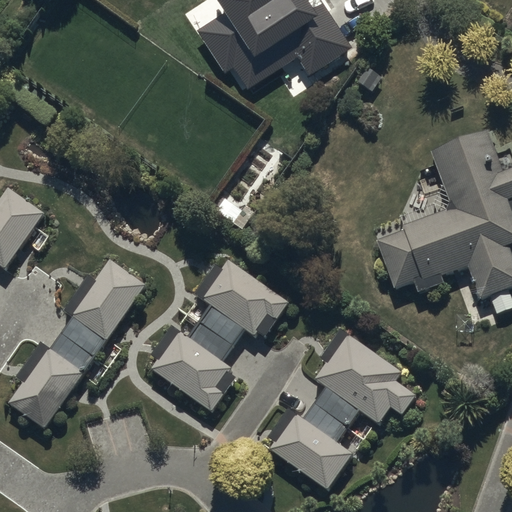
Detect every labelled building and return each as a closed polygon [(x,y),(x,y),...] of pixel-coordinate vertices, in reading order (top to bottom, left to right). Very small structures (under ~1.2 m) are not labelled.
[(245,0),(224,13),(230,23),(204,38),(229,78),(250,65),(264,87),(303,63),(313,79),(352,55),(318,0),(313,0),(304,6),(300,0),(245,0)] [(511,245),(511,244),(511,243),(511,205),(510,200),(511,198),(511,169),(507,172),(489,127),(432,151),(455,208),(375,240),(396,291),(470,261),(485,299),(511,287),(511,245)] [(48,212),(12,187),(0,204),(0,261),(9,267),(48,212)] [(253,216),(225,195),(215,208),(243,229),(253,216)] [(150,284),(114,259),(76,314),(112,339),(150,284)] [(293,302),(232,260),(205,297),(259,335),(262,332),(260,330),(272,313),(281,319),(293,302)] [(162,359),(156,367),(217,410),(228,394),(219,388),(231,371),(233,372),(236,367),(184,331),(164,360),(162,359)] [(351,334),(320,378),(384,423),(394,408),(406,416),(422,395),(400,380),(406,372),(351,334)] [(87,373),(53,349),(14,404),(49,428),(87,373)] [(274,449),(332,489),(357,453),(300,413),(274,449)]
